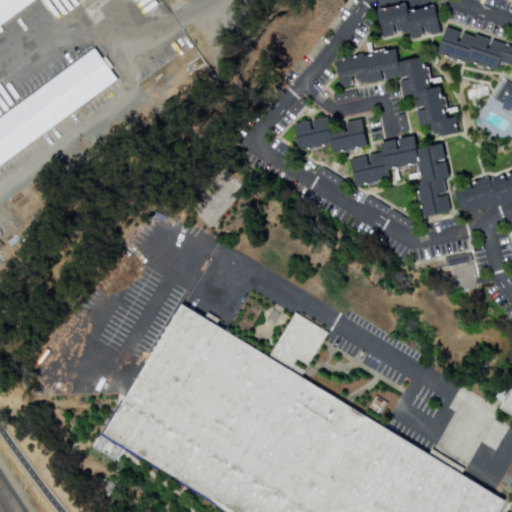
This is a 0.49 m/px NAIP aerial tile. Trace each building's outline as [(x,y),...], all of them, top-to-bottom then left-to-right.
[(0,0),(40,0),(0,29),(0,0)] [(407,4),(408,11),(413,31),(401,33),(399,24),(395,24),(398,35),(384,38),(378,10),(407,4)] [(436,5),(442,33),(429,36),(427,25),(424,26),(426,36),(414,39),(413,31),(408,11),(436,5)] [(448,26),(511,46),(511,64),(503,62),(500,71),(472,62),(471,64),(439,54),(448,26)] [(337,61),(397,48),(400,61),(424,56),(431,88),(441,86),(448,118),(449,119),(430,123),(421,125),(415,94),(405,96),(401,76),(343,89),(337,61)] [(119,80),(0,166),(0,118),(96,49),(119,80)] [(497,99),(509,80),(511,81),(511,110),(511,112),(504,107),(506,105),(497,99)] [(361,99),(336,104),(335,96),(359,91),(361,99)] [(411,133),(403,134),(399,116),(407,115),(411,133)] [(430,123),(433,139),(460,133),(457,116),(448,118),(449,119),(430,123)] [(314,120),(329,117),(331,126),(335,144),(332,145),(301,151),(295,124),(311,121),(313,130),(315,129),(314,120)] [(332,145),(334,154),(369,147),(364,119),(331,126),(335,144),(332,145)] [(392,180),(390,169),(419,163),(421,163),(418,148),(415,136),(381,143),(384,153),(352,159),(358,187),(392,180)] [(421,163),(418,148),(444,143),(451,178),(446,179),(423,184),(419,163),(421,163)] [(321,174),(325,168),(347,181),(343,188),(321,174)] [(456,190),(491,178),(493,181),(511,174),(511,202),(499,207),(498,204),(465,216),(456,190)] [(423,184),(446,179),(453,211),(425,217),(420,194),(425,193),(423,184)] [(367,203),(371,196),(393,209),(389,215),(367,203)] [(391,217),(395,210),(419,225),(415,232),(391,217)] [(473,254),(475,262),(449,268),(447,259),(473,254)] [(103,435),(106,431),(127,397),(182,305),(505,501),(498,511),(230,511),(142,458),(103,435)] [(330,334),(326,341),(310,367),(299,360),(295,367),(273,353),(297,314),(330,334)] [(511,389),(511,414),(501,408),(511,389)]
